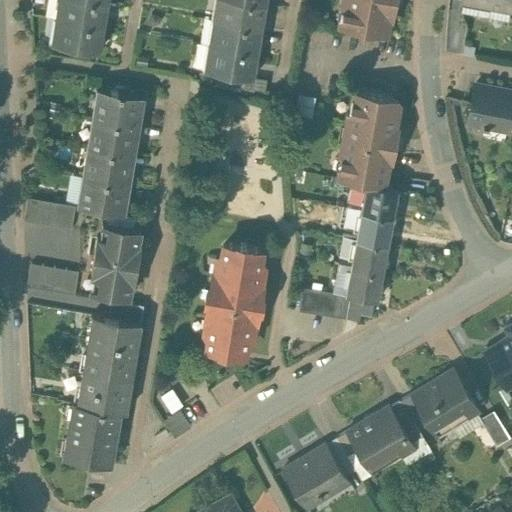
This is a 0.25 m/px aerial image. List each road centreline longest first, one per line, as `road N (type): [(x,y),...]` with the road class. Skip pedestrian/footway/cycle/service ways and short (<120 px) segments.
road 1 (residential): [(39,511),(21,474),(16,436),(0,77)]
road 2 (residential): [(239,424),(493,275)]
road 3 (residential): [(493,275),(460,210),(437,136),(429,74),(433,0)]
road 4 (residential): [(239,424),(109,511)]
